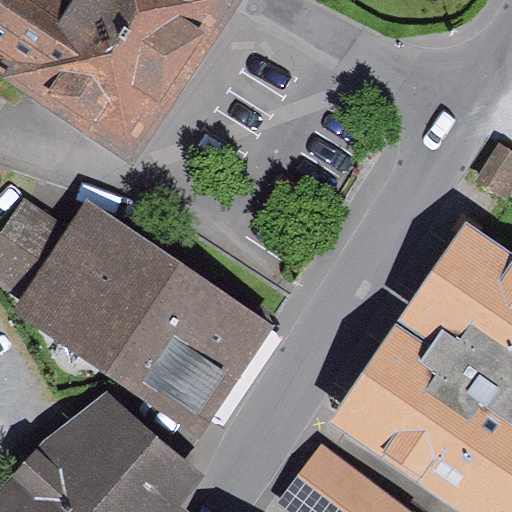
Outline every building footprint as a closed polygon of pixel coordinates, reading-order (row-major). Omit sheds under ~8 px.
[(72,0),(71,2),(68,0),(0,0),(0,59),(127,144),(223,0),(72,0)] [(79,246),(25,211),(0,248),(0,277),(197,408),(253,323),(203,289),(196,299),(90,229),(79,246)] [(511,271),(472,244),(349,422),(481,511),(494,511),(511,486),(511,271)] [(46,444),(0,496),(0,511),(104,511),(160,449),(115,409),(68,463),(46,444)] [(189,475),(160,449),(104,511),(175,511),(178,509),(167,500),(189,475)] [(405,511),(330,453),(297,495),(319,511),(405,511)]
